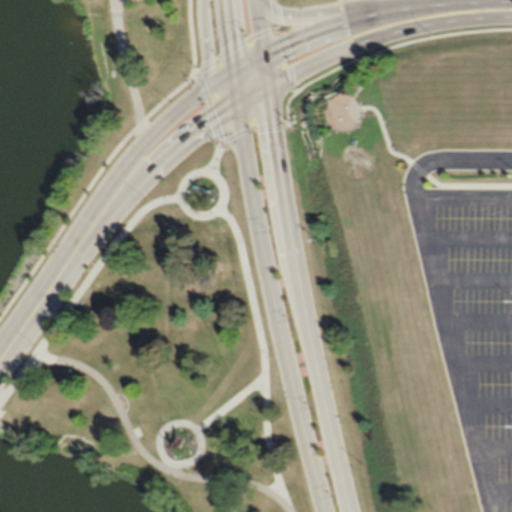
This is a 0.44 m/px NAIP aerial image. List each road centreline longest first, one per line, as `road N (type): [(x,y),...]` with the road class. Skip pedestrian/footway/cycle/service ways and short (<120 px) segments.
road 1 (primary): [(348,511),(283,200),(254,0)]
road 2 (primary): [(235,104),(324,511)]
road 3 (secondary): [(443,0),(359,17),(209,81),(152,147)]
road 4 (secondary): [(235,104),(361,41),(511,9)]
road 5 (secondary): [(0,361),(152,147)]
road 6 (primary): [(420,2),(287,12),(258,0)]
